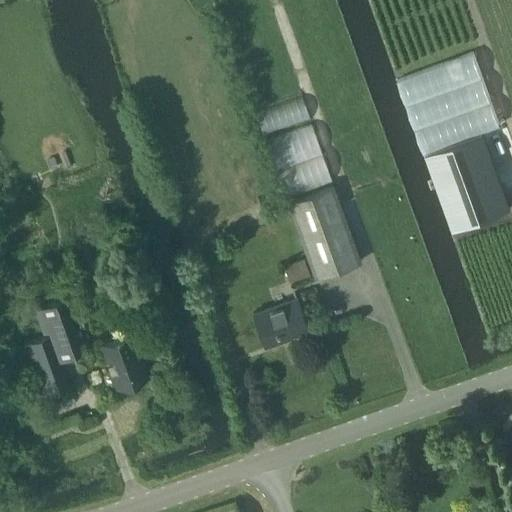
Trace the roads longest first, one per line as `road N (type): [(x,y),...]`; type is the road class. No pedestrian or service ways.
road 1 (unclassified): [(134,511),(511,382)]
road 2 (track): [(511,125),(469,0)]
